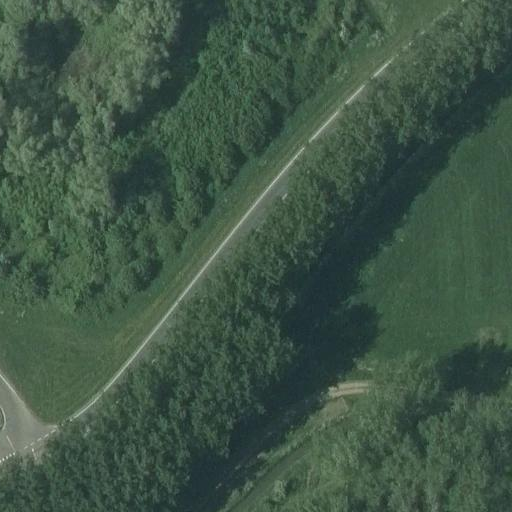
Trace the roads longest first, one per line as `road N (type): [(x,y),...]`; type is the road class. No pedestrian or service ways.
road 1 (trunk): [(45,449),(122,385),(349,112),(478,0)]
road 2 (track): [(192,511),(274,427),(326,394),(379,389),(511,405)]
